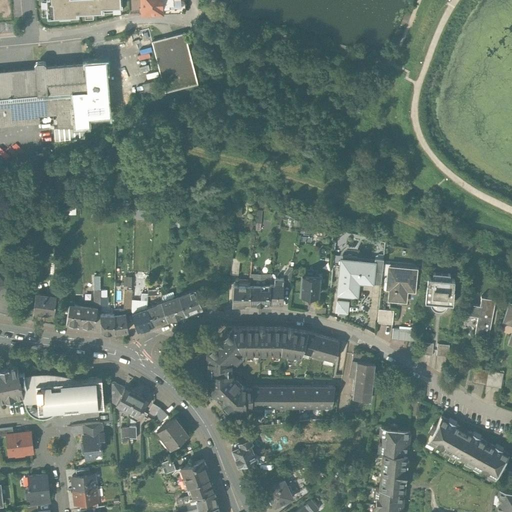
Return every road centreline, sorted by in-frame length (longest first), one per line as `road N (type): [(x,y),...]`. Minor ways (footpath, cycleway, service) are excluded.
road 1 (residential): [(133,361),(168,331),(217,316),(281,313),(373,344),(511,429)]
road 2 (secondary): [(133,361),(203,425),(240,511)]
road 3 (unclassified): [(31,41),(179,17)]
road 4 (secondary): [(9,337),(133,361)]
